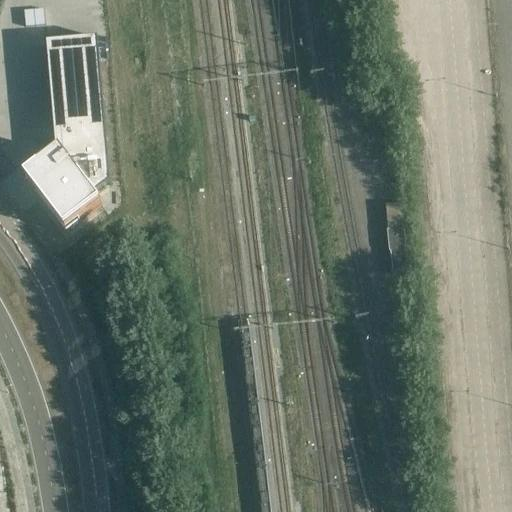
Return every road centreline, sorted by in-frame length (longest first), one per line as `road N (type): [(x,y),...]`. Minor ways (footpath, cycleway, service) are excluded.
road 1 (unclassified): [(96,511),(67,343),(48,294),(0,218)]
road 2 (unclassified): [(0,325),(31,393),(59,511)]
